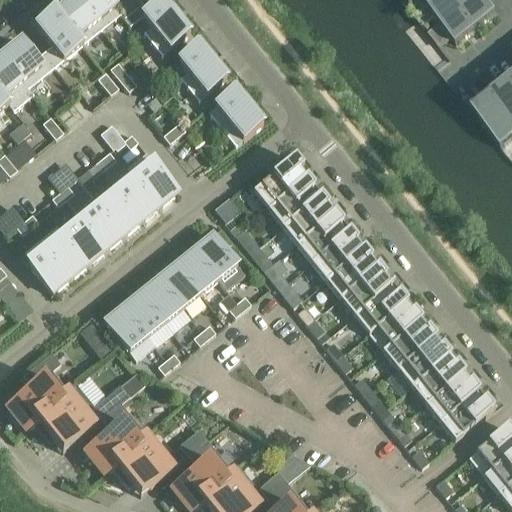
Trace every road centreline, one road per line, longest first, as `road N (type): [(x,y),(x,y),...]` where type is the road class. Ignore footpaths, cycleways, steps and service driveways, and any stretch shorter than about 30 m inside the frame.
road 1 (residential): [(0,377),(305,122)]
road 2 (residential): [(305,122),(511,391)]
road 3 (residential): [(205,0),(305,122)]
road 4 (residential): [(94,511),(48,493),(0,440)]
